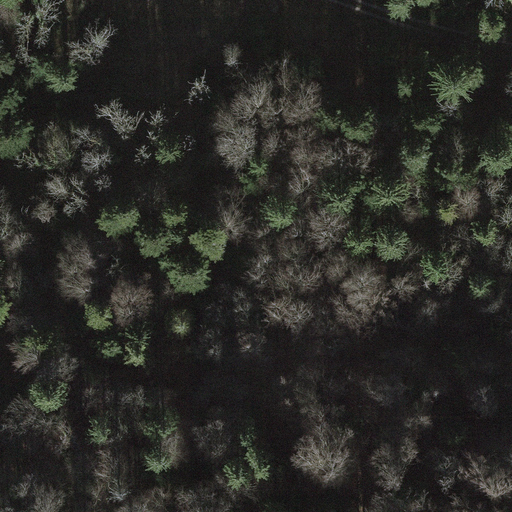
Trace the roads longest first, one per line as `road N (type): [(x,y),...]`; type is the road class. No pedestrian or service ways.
road 1 (track): [(511,295),(421,292),(409,310),(431,327),(511,340)]
road 2 (track): [(352,0),(463,39),(511,45)]
